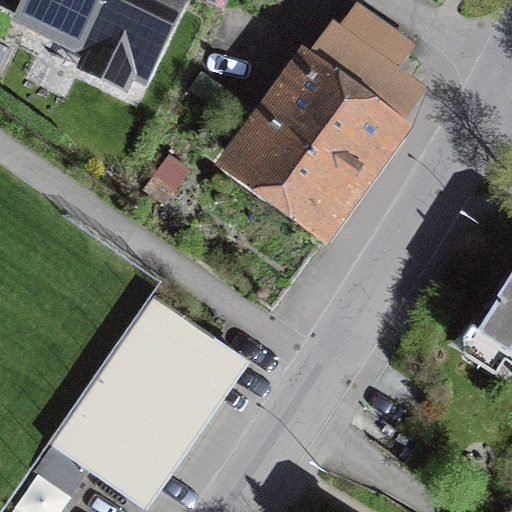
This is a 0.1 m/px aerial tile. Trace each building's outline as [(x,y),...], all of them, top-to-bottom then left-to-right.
[(2,0),(1,4),(29,17),(28,19),(136,72),(172,0),(2,0)] [(393,32),(356,5),(240,168),(318,223),(412,91),(371,62),(393,32)] [(157,175),(147,188),(165,201),(174,187),(157,175)] [(511,280),(478,333),(511,354),(511,280)] [(133,504),(237,355),(156,298),(52,447),(53,448),(37,470),(73,495),(88,472),(133,504)]
